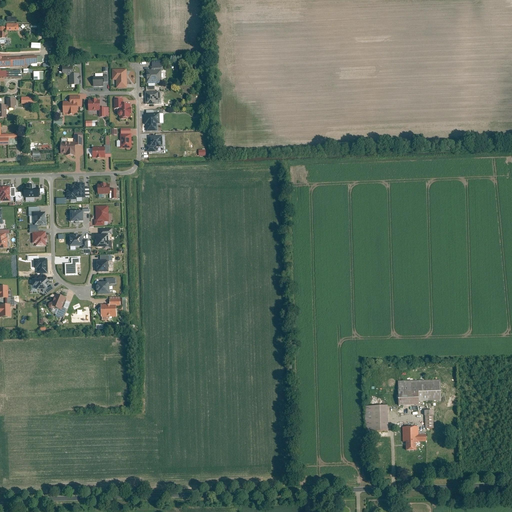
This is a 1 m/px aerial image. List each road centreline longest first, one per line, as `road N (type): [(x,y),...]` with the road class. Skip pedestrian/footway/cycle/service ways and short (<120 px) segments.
road 1 (tertiary): [(511,485),(0,499)]
road 2 (residential): [(50,174),(136,166),(137,65)]
